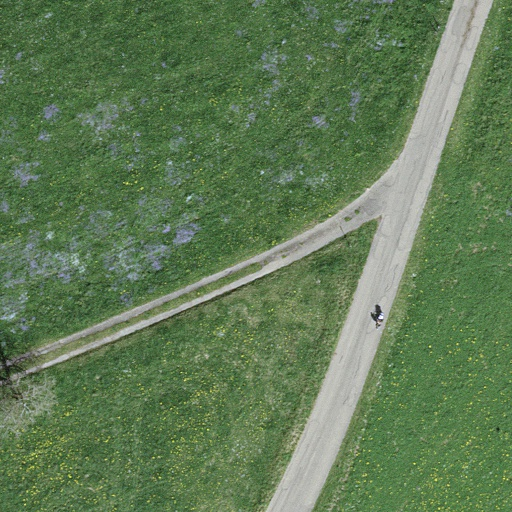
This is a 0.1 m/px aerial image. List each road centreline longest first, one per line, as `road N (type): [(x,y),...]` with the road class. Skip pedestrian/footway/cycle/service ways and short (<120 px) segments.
road 1 (unclassified): [(474,0),(349,370),(288,511)]
road 2 (track): [(413,180),(280,253),(0,374)]
